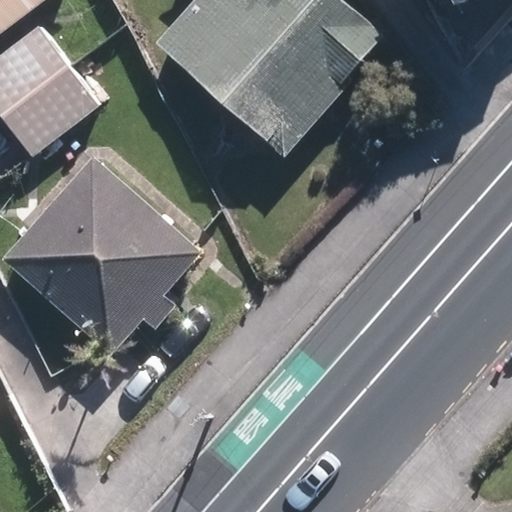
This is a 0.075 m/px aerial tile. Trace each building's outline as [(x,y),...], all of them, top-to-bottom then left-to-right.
[(0,0),(0,38),(50,0),(0,0)] [(353,79),(397,29),(364,0),(203,0),(170,38),(300,153),(361,85),(353,79)] [(113,103),(48,19),(0,55),(0,98),(43,155),(113,103)] [(176,288),(216,243),(109,149),(17,253),(126,349),(158,313),(170,324),(190,301),(176,288)] [(0,511),(10,500),(0,491),(0,423),(10,412),(0,403),(0,511)]
